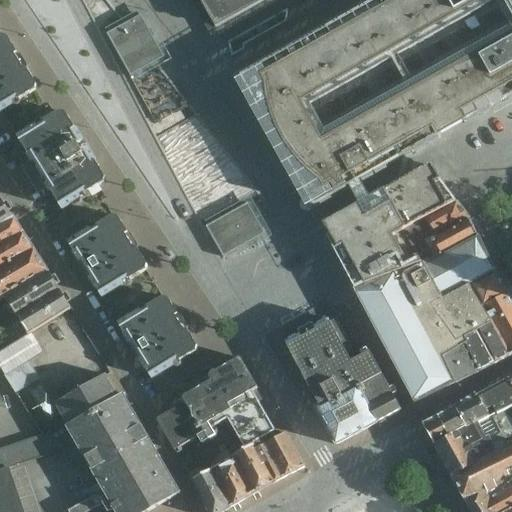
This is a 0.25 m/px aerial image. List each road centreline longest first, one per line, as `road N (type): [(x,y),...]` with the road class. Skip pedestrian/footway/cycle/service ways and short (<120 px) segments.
road 1 (residential): [(13,0),(212,278)]
road 2 (residential): [(161,442),(0,171)]
road 3 (residential): [(212,278),(74,0)]
road 4 (residential): [(340,483),(212,278)]
